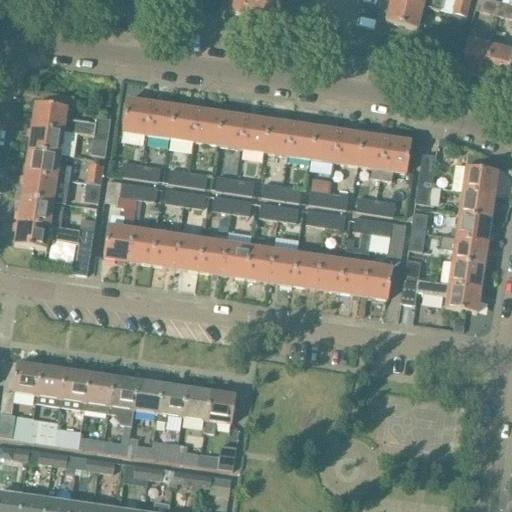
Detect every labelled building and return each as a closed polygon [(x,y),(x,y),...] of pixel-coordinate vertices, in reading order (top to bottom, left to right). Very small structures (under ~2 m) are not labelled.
[(250,20),(255,0),(230,0),(226,14),(250,20)] [(255,0),(250,20),(274,27),(275,23),(278,11),(280,0),(255,0)] [(301,17),(304,5),(283,0),(280,0),(278,11),(301,17)] [(391,0),(391,2),(422,10),(439,15),(442,3),(429,0),(391,0)] [(455,0),(451,16),(465,20),(470,0),(455,0)] [(497,20),(501,6),(477,0),(474,14),(497,20)] [(416,33),(422,10),(391,2),(385,25),(416,33)] [(511,8),(501,6),(497,20),(511,24),(511,8)] [(297,29),(301,17),(278,11),(275,23),(297,29)] [(465,20),(451,16),(447,34),(441,33),(437,46),(457,51),(465,20)] [(482,80),(489,49),(466,43),(458,75),(482,80)] [(505,86),(506,82),(510,66),(511,57),(511,54),(489,49),(482,80),(505,86)] [(34,106),(30,130),(63,135),(63,134),(93,139),(107,141),(110,123),(96,121),(95,127),(65,123),(66,111),(72,112),(74,99),(47,96),(46,108),(34,106)] [(122,136),(146,140),(151,107),(127,103),(122,136)] [(170,143),(174,110),(151,107),(146,140),(170,143)] [(193,147),(198,114),(174,110),(170,143),(193,147)] [(217,150),(221,118),(198,114),(193,147),(217,150)] [(240,154),(245,121),(221,118),(217,150),(240,154)] [(263,157),(268,125),(245,121),(240,154),(263,157)] [(287,161),(292,128),(268,125),(263,157),(287,161)] [(310,164),(315,132),(292,128),(287,161),(310,164)] [(27,154),(60,158),(63,135),(30,130),(27,154)] [(334,168),(339,135),(315,132),(310,164),(334,168)] [(357,171),(362,139),(339,135),(334,168),(357,171)] [(93,139),(90,159),(104,161),(107,141),(93,139)] [(386,142),(362,139),(357,171),(371,173),(370,182),(379,184),(386,142)] [(386,142),(379,184),(391,186),(393,177),(405,178),(410,146),(386,142)] [(60,158),(27,154),(24,177),(56,182),(69,184),(71,171),(58,169),(60,158)] [(417,188),(431,190),(436,160),(422,158),(417,188)] [(139,183),(142,169),(122,166),(120,181),(139,183)] [(86,188),(100,190),(103,170),(89,168),(86,188)] [(159,172),(142,169),(139,183),(157,186),(159,172)] [(455,169),(452,193),(461,194),(493,199),(496,175),(482,173),(464,170),(455,169)] [(186,191),(188,177),(169,174),(167,188),(186,191)] [(20,201),(53,205),(56,182),(24,177),(20,201)] [(206,179),(188,177),(186,191),(204,193),(206,179)] [(214,195),(233,198),(236,183),(216,180),(214,195)] [(253,186),(236,183),(233,198),(251,200),(253,186)] [(308,208),(308,209),(327,212),(330,197),(328,197),(330,185),(312,183),(310,194),(308,208)] [(119,201),(136,204),(138,189),(107,185),(104,206),(117,208),(119,201)] [(97,207),(100,190),(86,188),(83,205),(97,207)] [(280,205),(283,191),(264,188),(261,202),(280,205)] [(428,210),(431,190),(417,188),(414,207),(428,210)] [(138,189),(136,204),(155,206),(157,192),(138,189)] [(300,193),(283,191),(280,205),(299,207),(300,193)] [(164,208),(183,211),(185,197),(166,194),(164,208)] [(461,194),(458,218),(489,222),(493,199),(461,194)] [(185,197),(183,211),(201,213),(204,199),(185,197)] [(330,197),(327,212),(345,214),(347,200),(330,197)] [(20,201),(17,224),(60,231),(63,210),(52,209),(53,205),(20,201)] [(211,215),(230,218),(232,203),(213,201),(211,215)] [(355,216),(374,219),(377,204),(357,201),(355,216)] [(250,206),(232,203),(230,218),(248,220),(250,206)] [(377,204),(374,219),(393,221),(395,207),(377,204)] [(258,222),(277,225),(279,211),(260,208),(258,222)] [(279,211),(277,225),(296,228),(298,214),(279,211)] [(307,215),(305,229),(324,232),(326,218),(307,215)] [(410,235),(425,237),(427,219),(413,217),(410,235)] [(326,218),(324,232),(342,234),(345,220),(326,218)] [(458,218),(454,241),(454,242),(486,246),(489,222),(458,218)] [(81,222),(79,233),(93,235),(95,225),(81,222)] [(352,236),(371,239),(373,225),(354,222),(352,236)] [(93,235),(79,233),(60,231),(17,224),(13,248),(46,253),(47,242),(77,246),(73,277),(86,279),(93,235)] [(373,225),(371,239),(389,242),(388,249),(389,250),(387,263),(399,265),(405,230),(373,225)] [(103,262),(127,266),(132,233),(108,230),(103,262)] [(150,269),(155,237),(132,233),(127,266),(150,269)] [(422,256),(425,237),(410,235),(408,254),(422,256)] [(174,273),(179,240),(155,237),(150,269),(174,273)] [(202,244),(197,276),(221,280),(226,247),(227,239),(215,237),(214,245),(202,244)] [(451,265),(483,270),(486,246),(454,242),(454,241),(441,239),(439,253),(452,255),(451,265)] [(197,276),(202,244),(179,240),(174,273),(197,276)] [(244,283),(249,251),(226,247),(221,280),(244,283)] [(249,251),(244,283),(268,287),(273,254),(262,252),(249,251)] [(321,253),(320,261),(315,293),(339,297),(343,264),(332,263),(333,255),(321,253)] [(345,253),(343,264),(339,297),(362,300),(367,268),(368,257),(345,253)] [(273,254),(268,287),(292,290),(296,257),(284,256),(273,254)] [(320,261),(296,257),(292,290),(315,293),(320,261)] [(418,284),(420,266),(406,264),(403,282),(418,284)] [(483,270),(451,265),(448,288),(447,288),(479,293),(483,270)] [(367,268),(362,300),(386,304),(391,271),(367,268)] [(476,317),(479,293),(447,288),(448,288),(418,284),(403,282),(400,307),(414,309),(416,296),(446,300),(444,313),(476,317)] [(26,364),(26,367),(16,366),(11,396),(36,399),(40,369),(37,369),(38,365),(26,364)] [(60,410),(66,373),(40,369),(36,399),(37,399),(36,407),(60,410)] [(66,373),(60,410),(84,414),(90,377),(66,373)] [(84,414),(108,417),(113,380),(90,377),(84,414)] [(138,384),(113,380),(108,417),(116,419),(115,421),(120,429),(131,430),(134,414),(133,414),(138,384)] [(158,417),(162,387),(138,384),(133,414),(134,414),(158,417)] [(187,391),(162,387),(158,417),(157,426),(167,427),(168,419),(182,421),(187,391)] [(211,394),(187,391),(182,421),(205,424),(206,424),(211,394)] [(206,424),(205,424),(204,436),(214,438),(216,426),(232,428),(237,398),(211,394),(206,424)] [(32,424),(0,419),(0,441),(29,446),(32,424)] [(32,424),(29,446),(54,449),(57,432),(57,428),(32,423),(32,424)] [(126,460),(128,448),(131,430),(123,429),(121,447),(116,446),(103,444),(101,456),(126,460)] [(54,449),(78,453),(80,441),(81,435),(57,432),(54,449)] [(103,444),(80,441),(78,453),(101,456),(103,444)] [(151,463),(175,467),(178,448),(152,444),(151,451),(153,452),(151,463)] [(151,451),(128,448),(126,460),(151,463),(153,452),(151,451)] [(178,448),(175,467),(200,470),(201,458),(187,457),(189,450),(178,448)] [(218,460),(201,458),(200,470),(232,475),(236,452),(220,450),(218,460)] [(13,463),(27,466),(29,454),(15,452),(13,463)] [(27,466),(51,469),(53,457),(29,454),(27,466)] [(77,461),(53,457),(51,469),(64,471),(64,476),(75,478),(77,461)] [(100,477),(102,464),(77,461),(75,478),(84,479),(85,475),(100,477)] [(102,464),(100,477),(112,478),(115,466),(102,464)] [(149,484),(151,472),(135,469),(132,481),(149,484)] [(163,473),(151,472),(149,484),(161,486),(163,473)] [(198,490),(199,478),(183,476),(181,488),(198,490)] [(211,480),(199,478),(198,490),(209,492),(211,480)] [(0,511),(20,511),(22,500),(0,496),(0,511)] [(45,511),(46,503),(22,500),(20,511),(45,511)] [(119,511),(134,511),(136,504),(121,502),(119,511)]
